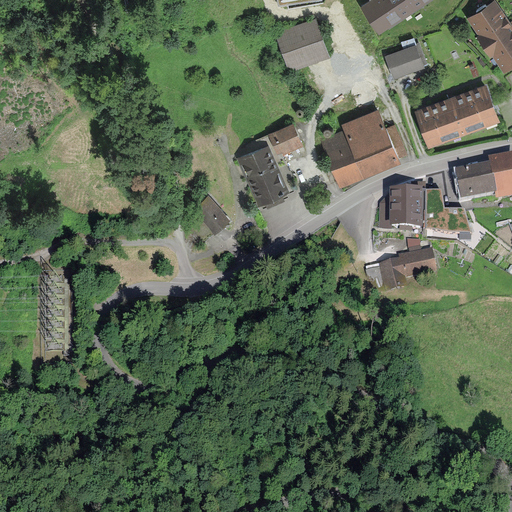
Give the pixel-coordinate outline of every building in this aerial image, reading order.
[(369,0),(361,5),(378,32),(426,0),(369,0)] [(495,0),(490,0),(465,17),(476,33),(473,34),(488,56),(491,54),(503,72),(511,66),(511,24),(495,0)] [(315,19),(276,32),(289,71),(329,57),(315,19)] [(426,67),(414,38),(403,42),(405,48),(386,56),(395,79),(426,67)] [(500,122),(487,85),(416,110),(428,147),(500,122)] [(378,109),(341,124),(344,131),(364,177),(401,163),(398,158),(408,154),(397,126),(387,130),(378,109)] [(302,146),(293,123),(268,134),(273,144),(235,160),(243,179),(247,177),(254,196),(251,197),(255,207),(262,205),(263,209),(289,198),(287,194),(295,191),(289,178),(292,177),(283,154),(302,146)] [(364,177),(344,131),(321,139),(340,187),(364,177)] [(511,156),(488,161),(490,167),(495,197),(496,202),(511,199),(511,156)] [(495,197),(490,167),(455,173),(461,203),(495,197)] [(440,193),(423,193),(423,231),(440,231),(440,193)] [(419,194),(385,194),(385,206),(375,206),(375,230),(419,230),(419,194)] [(207,195),(192,210),(214,234),(217,232),(230,220),(207,195)] [(429,252),(396,256),(399,279),(432,274),(429,252)]
